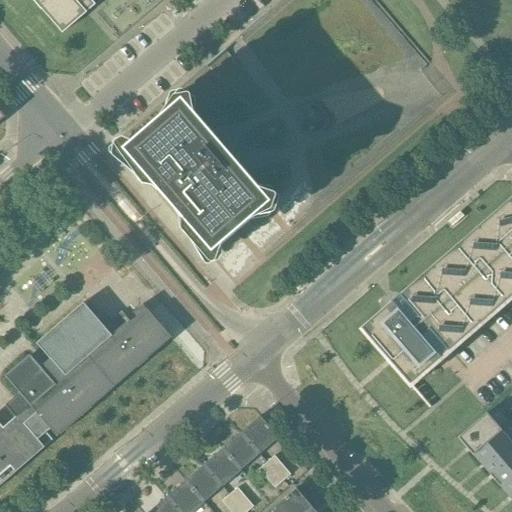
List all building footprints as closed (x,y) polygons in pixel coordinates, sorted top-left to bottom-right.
[(33,0),(34,2),(36,0),(42,7),(40,9),(41,10),(42,10),(63,34),(96,5),(91,0),(33,0)] [(265,258),(434,113),(429,107),(440,96),(419,71),(426,65),(429,63),(375,0),(283,0),(232,44),(216,58),(207,66),(175,93),(123,150),(212,253),(241,229),(265,258)] [(511,198),(381,311),(361,329),(409,385),(484,320),(511,296),(511,198)] [(92,409),(92,408),(138,368),(139,368),(140,367),(147,361),(149,360),(148,359),(171,338),(143,305),(128,318),(122,312),(104,327),(84,303),(37,344),(50,359),(40,368),(31,358),(17,371),(15,373),(14,375),(13,377),(13,380),(13,382),(14,384),(15,386),(20,393),(18,395),(6,405),(12,411),(0,420),(0,487),(45,448),(39,440),(51,429),(58,437),(81,417),(82,418),(84,416),(91,410),(92,409)] [(458,438),(472,455),(501,430),(487,413),(458,438)] [(241,432),(261,455),(279,438),(260,416),(241,432)] [(486,470),(511,447),(511,442),(501,430),(472,455),(486,470)] [(261,455),(241,432),(223,449),(242,471),(261,455)] [(500,486),(511,475),(511,447),(486,470),(500,486)] [(222,449),(204,465),(223,487),(242,471),(223,449),(222,449)] [(267,462),(283,481),(291,474),(275,456),(267,462)] [(274,488),(283,481),(267,462),(258,470),(274,488)] [(223,487),(204,465),(185,481),(204,504),(223,487)] [(511,475),(500,486),(511,500),(511,475)] [(166,498),(178,511),(194,511),(204,504),(185,481),(166,498)] [(229,495),(244,511),(246,511),(253,506),(238,488),(229,495)] [(274,508),(277,511),(307,511),(312,508),(296,489),(274,508)] [(230,511),(244,511),(229,495),(222,502),(230,511)] [(178,511),(166,498),(149,511),(178,511)]
